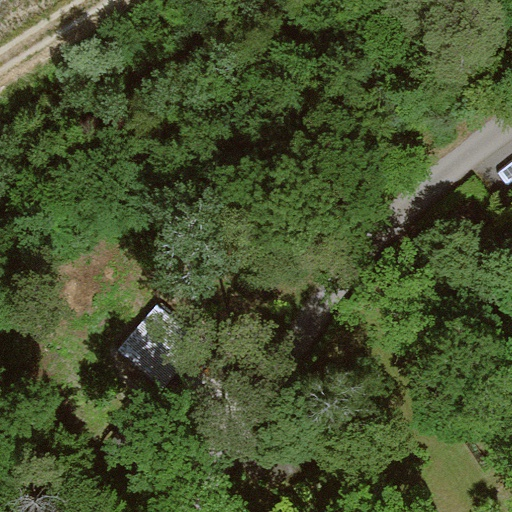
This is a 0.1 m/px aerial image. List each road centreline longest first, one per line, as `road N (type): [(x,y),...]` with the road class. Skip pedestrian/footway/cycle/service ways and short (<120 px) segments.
road 1 (residential): [(180,511),(327,295),(398,211),(511,118)]
road 2 (track): [(0,76),(115,0)]
